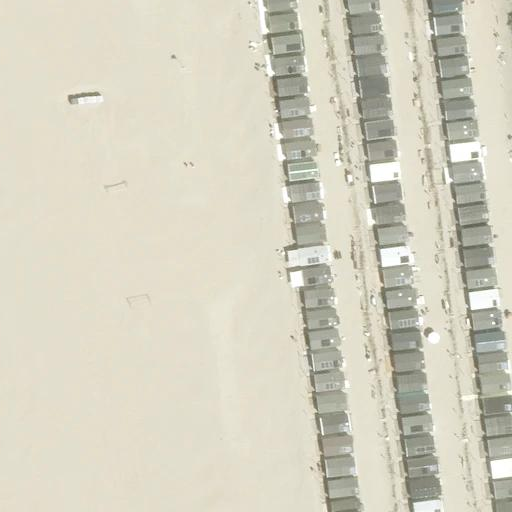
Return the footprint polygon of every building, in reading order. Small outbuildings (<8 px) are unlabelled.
[(265,0),(271,33),(297,30),(292,0),(265,0)] [(349,0),(351,14),(378,11),(376,0),(349,0)] [(437,38),(449,164),(450,164),(452,185),(479,183),(462,11),(459,12),(457,0),(430,0),(432,17),(434,17),(436,38),(437,38)] [(299,37),(271,39),(273,55),(300,52),(299,37)] [(360,78),(369,78),(369,88),(363,88),(363,97),(385,97),(385,59),(369,59),(370,66),(359,67),(360,78)] [(369,160),(394,160),(394,142),(369,142),(369,160)] [(371,165),(372,182),(399,179),(398,162),(371,165)] [(418,348),(406,226),(379,229),(391,350),(418,348)] [(304,260),(304,283),(325,283),(325,259),(304,260)] [(431,430),(429,430),(421,351),(394,354),(405,459),(423,457),(425,472),(435,471),(431,430)] [(495,511),(511,511),(511,459),(491,462),(495,511)]
